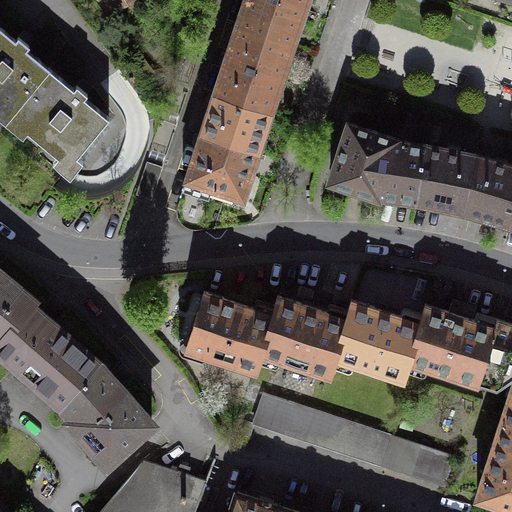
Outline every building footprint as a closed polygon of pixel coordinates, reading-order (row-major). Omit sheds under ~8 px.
[(122,0),(104,0),(111,9),(122,0)] [(244,0),(237,23),(290,41),(302,0),(244,0)] [(225,58),(214,92),(272,111),(272,110),(267,109),(290,41),(237,23),(225,58)] [(0,108),(10,116),(50,68),(21,44),(0,26),(0,108)] [(132,64),(123,71),(144,99),(154,92),(158,80),(142,57),(132,64)] [(80,92),(50,68),(10,116),(69,165),(109,117),(80,92)] [(212,99),(201,133),(258,152),(272,111),(214,92),(212,99)] [(417,199),(426,144),(402,141),(396,140),(397,138),(349,123),(331,179),(378,195),(379,193),(417,199)] [(246,190),(258,152),(201,133),(199,139),(182,188),(209,196),(212,187),(236,195),(237,195),(239,195),(240,195),(242,194),(243,193),(244,192),(245,191),(246,190)] [(426,144),(417,199),(457,207),(464,208),(477,154),(426,144)] [(511,164),(477,154),(464,208),(471,210),(511,222),(511,218),(511,164)] [(162,166),(147,161),(137,191),(145,194),(152,196),(162,166)] [(0,310),(20,286),(0,270),(0,310)] [(0,348),(62,402),(99,360),(55,323),(49,318),(41,311),(32,304),(36,300),(20,286),(0,310),(0,348)] [(204,290),(186,345),(255,368),(279,295),(278,294),(272,312),(238,301),(204,290)] [(279,295),(255,368),(257,368),(263,350),(329,372),(353,299),(351,299),(346,316),(312,306),(279,295)] [(353,299),(329,372),(330,372),(336,354),(403,376),(426,303),(425,303),(419,321),(386,310),(353,299)] [(462,315),(426,303),(403,376),(404,377),(410,359),(478,381),(482,368),(498,319),(496,318),(493,325),(462,315)] [(511,323),(498,319),(482,368),(511,377),(511,323)] [(109,372),(99,360),(62,402),(73,414),(69,417),(107,460),(128,442),(152,420),(150,418),(146,413),(125,390),(121,385),(118,383),(109,372)] [(270,428),(286,433),(296,404),(263,393),(254,422),(270,428)] [(511,399),(509,399),(477,495),(511,506),(511,399)] [(302,438),(318,443),(327,414),(296,404),(286,433),(302,438)] [(333,448),(349,453),(359,425),(327,414),(318,443),(333,448)] [(365,458),(381,463),(390,435),(359,425),(349,453),(365,458)] [(396,469),(412,474),(422,445),(390,435),(381,463),(396,469)] [(428,479),(444,484),(454,455),(422,445),(412,474),(428,479)] [(192,511),(205,481),(188,475),(190,469),(185,467),(179,465),(176,472),(145,461),(101,511),(192,511)] [(291,511),(292,509),(265,500),(237,491),(230,511),(291,511)]
